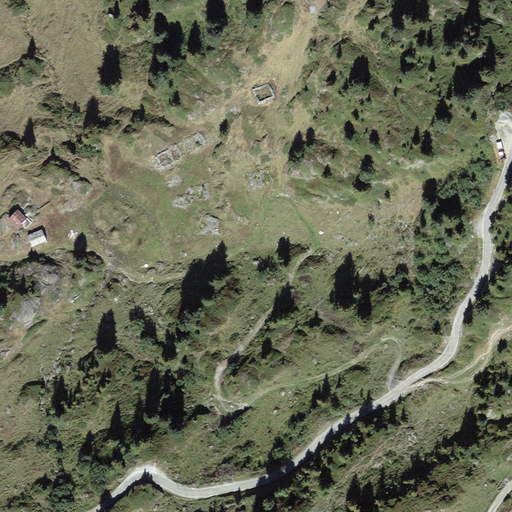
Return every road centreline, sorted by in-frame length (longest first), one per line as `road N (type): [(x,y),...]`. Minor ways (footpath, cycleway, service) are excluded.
road 1 (track): [(103,511),(140,476),(186,493),(232,495),(277,482),(340,430),(400,395)]
road 2 (track): [(400,395),(446,360),(484,277),(493,218),(511,172)]
